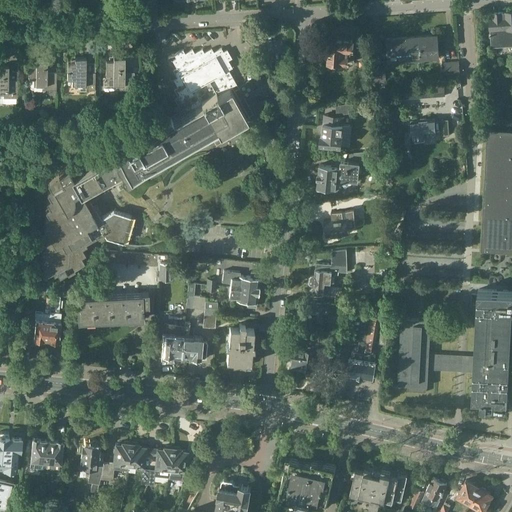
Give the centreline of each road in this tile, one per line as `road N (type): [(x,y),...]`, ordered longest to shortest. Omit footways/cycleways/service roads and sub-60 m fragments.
road 1 (residential): [(265,406),(305,14)]
road 2 (residential): [(0,25),(305,14)]
road 3 (tertiary): [(0,378),(265,406)]
road 4 (tertiary): [(265,406),(511,463)]
road 5 (residential): [(305,14),(511,1)]
road 6 (unknown): [(295,116),(257,82),(229,19)]
